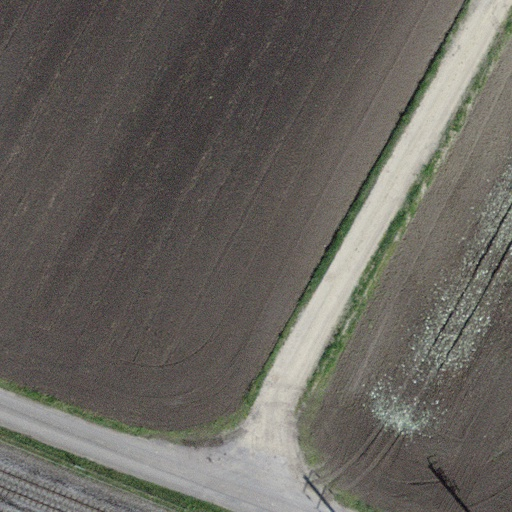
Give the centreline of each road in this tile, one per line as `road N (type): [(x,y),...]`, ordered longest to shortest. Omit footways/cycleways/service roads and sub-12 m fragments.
road 1 (track): [(250,498),(291,368),(492,0)]
road 2 (unclassified): [(0,402),(283,511)]
